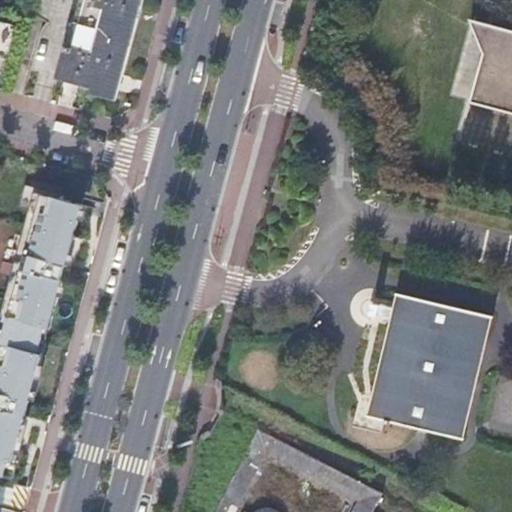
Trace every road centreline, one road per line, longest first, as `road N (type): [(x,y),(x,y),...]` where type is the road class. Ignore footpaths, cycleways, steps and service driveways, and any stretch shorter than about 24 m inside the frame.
road 1 (primary): [(168,162),(74,511)]
road 2 (primary): [(119,511),(184,275)]
road 3 (primary): [(184,275),(239,76)]
road 4 (residential): [(184,275),(259,290),(284,285),(326,249),(340,208)]
road 5 (residential): [(340,208),(341,157),(323,112),(303,94),(239,76)]
road 6 (residential): [(340,208),(511,249)]
road 7 (residential): [(168,162),(0,118)]
road 8 (primary): [(213,0),(168,162)]
